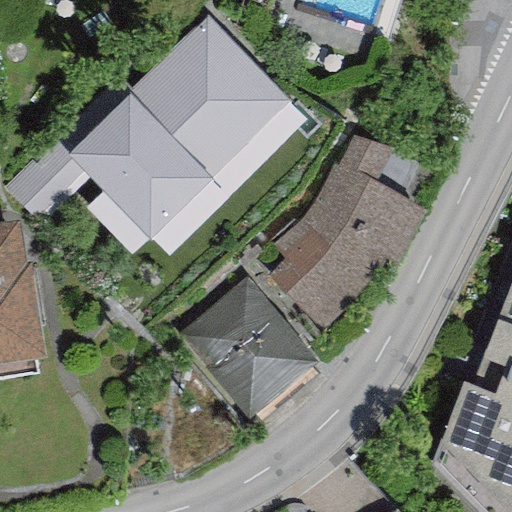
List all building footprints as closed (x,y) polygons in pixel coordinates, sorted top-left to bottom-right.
[(79,145),(166,234),(288,115),(200,26),(79,145)] [(281,274),(346,328),(434,223),(369,169),(281,274)] [(0,364),(43,358),(36,314),(39,314),(31,262),(26,263),(19,220),(0,223),(0,364)] [(511,511),(511,275),(469,384),(462,380),(429,465),(476,511),(511,511)] [(210,328),(274,407),(325,365),(261,286),(210,328)]
